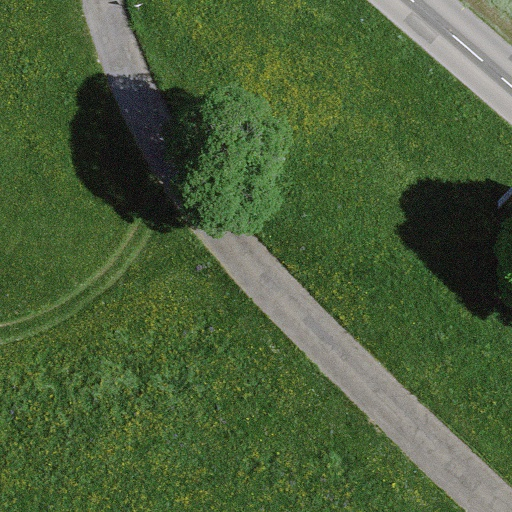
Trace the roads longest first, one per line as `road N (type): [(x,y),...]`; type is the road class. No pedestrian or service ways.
road 1 (unclassified): [(104,0),(147,126),(200,201),(275,294),(501,511)]
road 2 (secondary): [(511,89),(408,0)]
